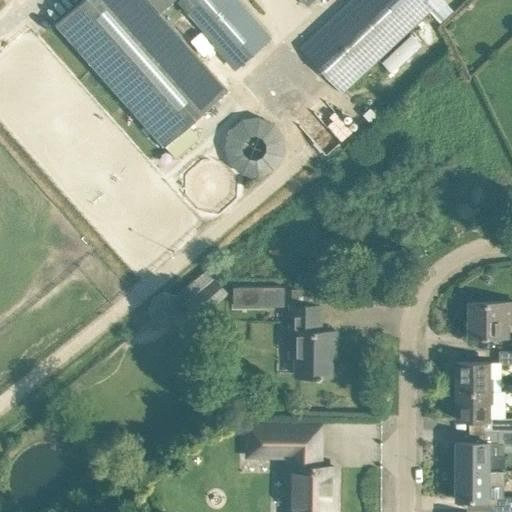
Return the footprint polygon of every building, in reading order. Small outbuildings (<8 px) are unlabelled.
[(158,8),(151,0),(79,0),(56,22),(174,156),(200,134),(189,122),(228,87),(201,56),(158,8)] [(175,0),(236,67),(269,37),(236,0),(175,0)] [(350,0),(300,47),(342,94),(378,60),(413,28),(434,8),(426,0),(350,0)] [(315,107),(340,141),(361,125),(336,91),(315,107)] [(284,286),(233,285),(233,305),(284,306),(284,286)] [(197,319),(215,303),(205,291),(186,307),(197,319)] [(501,321),(511,321),(511,301),(470,301),(470,335),(501,335),(501,321)] [(297,375),(309,375),(329,375),(329,345),(335,345),(336,331),(319,331),(319,305),(291,305),(291,333),(297,333),(297,375)] [(511,350),(500,350),(499,363),(511,363),(511,350)] [(456,361),(455,390),(489,390),(489,362),(476,361),(456,361)] [(455,390),(455,419),(468,419),(475,419),(489,419),(489,390),(455,390)] [(511,416),(497,416),(497,427),(497,430),(511,430),(511,416)] [(267,441),(267,426),(249,425),(249,441),(267,441)] [(511,430),(497,430),(497,442),(497,445),(511,444),(511,430)] [(319,440),(291,440),(290,510),(290,511),(320,511),(320,510),(328,510),(329,481),(335,481),(335,466),(318,466),(319,440)] [(489,441),(468,441),(455,441),(455,470),(505,470),(505,456),(493,456),(493,458),(488,458),(489,441)] [(505,484),(505,470),(455,470),(454,498),(488,499),(488,482),(492,483),(492,484),(505,484)] [(497,511),(511,510),(511,495),(497,495),(497,511)]
